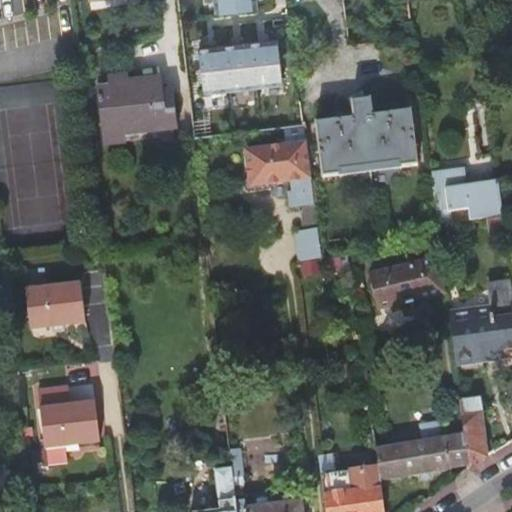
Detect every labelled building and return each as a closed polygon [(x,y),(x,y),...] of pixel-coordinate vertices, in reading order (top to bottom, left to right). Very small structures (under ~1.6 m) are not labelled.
[(277,39),(198,48),(204,94),(283,85),(277,39)] [(103,138),(179,129),(174,94),(163,94),(162,81),(122,86),(122,79),(110,80),(111,90),(98,91),(103,138)] [(418,166),(411,112),(373,117),(371,100),(353,102),(355,120),(317,124),(324,178),(418,166)] [(287,149),(279,150),(282,167),(284,184),(292,183),(296,212),(316,210),(306,137),(286,140),(287,149)] [(247,154),(249,171),(282,167),(279,150),(247,154)] [(282,167),(249,171),(252,188),(284,184),(282,167)] [(466,170),(431,174),(438,227),(454,225),(452,212),(471,210),(473,223),(490,221),(505,219),(501,186),(469,189),(466,170)] [(505,221),(505,219),(490,221),(493,241),(508,239),(507,233),(505,221)] [(296,230),(307,275),(328,270),(318,225),(296,230)] [(438,259),(370,276),(380,311),(447,294),(438,259)] [(493,312),(450,318),(452,334),(456,363),(511,355),(511,283),(490,286),(493,312)] [(81,284),(26,291),(31,331),(53,328),(65,327),(86,324),(81,284)] [(69,388),(39,392),(46,450),(67,447),(78,446),(79,446),(101,443),(96,403),(71,406),(69,388)] [(462,402),(463,414),(466,436),(470,466),(471,468),(489,458),(482,399),(462,402)] [(446,422),(421,426),(423,443),(448,439),(446,422)] [(423,443),(378,450),(381,469),(382,479),(470,466),(466,436),(448,439),(423,443)] [(328,440),(318,441),(327,511),(357,511),(352,476),(341,478),(330,468),(329,460),(331,460),(328,440)] [(135,456),(127,456),(128,471),(137,470),(135,456)] [(237,511),(237,504),(231,456),(226,457),(228,472),(216,473),(221,511),(237,511)] [(352,474),(352,476),(357,511),(386,511),(382,482),(382,479),(381,469),(352,474)] [(237,511),(303,511),(303,503),(247,510),(246,504),(237,504),(237,511)]
